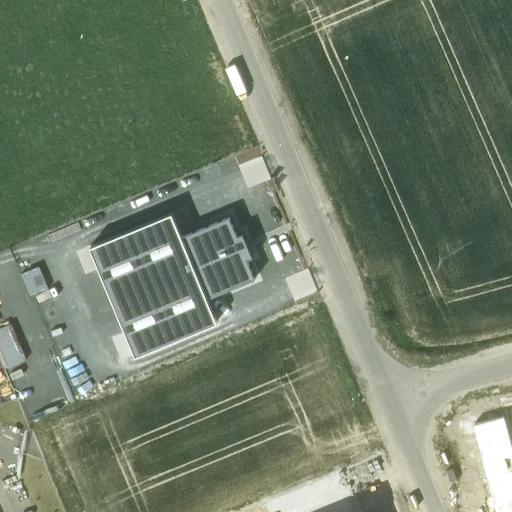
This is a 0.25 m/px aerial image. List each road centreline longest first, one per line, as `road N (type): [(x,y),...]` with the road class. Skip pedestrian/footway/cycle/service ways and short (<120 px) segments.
road 1 (residential): [(388,401),(220,0)]
road 2 (residential): [(388,401),(511,365)]
